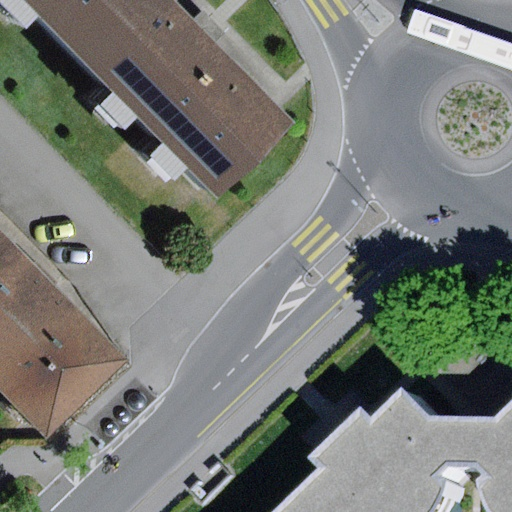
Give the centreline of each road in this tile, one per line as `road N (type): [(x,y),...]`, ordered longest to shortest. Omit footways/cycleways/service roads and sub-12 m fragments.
road 1 (residential): [(94,511),(406,180)]
road 2 (residential): [(406,53),(382,102),(390,157),(406,180)]
